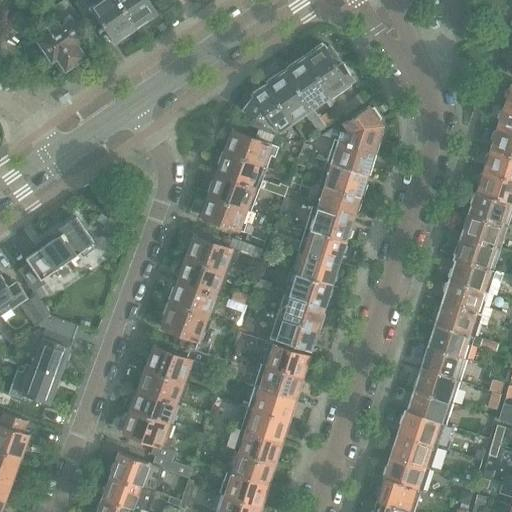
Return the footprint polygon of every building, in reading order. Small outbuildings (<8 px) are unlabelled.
[(67,0),(66,0),(51,11),(58,21),(74,9),(67,0)] [(129,32),(137,27),(118,0),(104,0),(93,8),(87,0),(82,0),(75,5),(90,26),(100,19),(115,41),(121,38),(122,40),(130,34),(129,32)] [(158,12),(149,0),(118,0),(137,27),(144,21),(146,24),(157,16),(155,14),(158,12)] [(74,44),(80,40),(82,39),(71,23),(80,18),(74,9),(58,21),(48,28),(53,36),(43,43),(62,71),(70,65),(73,65),(78,62),(79,59),(83,57),(74,44)] [(11,35),(6,42),(14,48),(19,41),(11,35)] [(0,59),(16,49),(14,48),(6,42),(0,37),(0,59)] [(313,55),(307,59),(335,99),(352,86),(350,83),(354,80),(343,65),(339,67),(334,60),(338,57),(330,46),(326,48),(322,43),(311,51),(313,55)] [(286,68),(289,72),(287,73),(313,109),(328,98),(333,105),(337,102),(334,99),(335,99),(307,59),(300,64),(298,60),(286,68)] [(266,82),(269,86),(267,87),(292,124),(313,109),(287,73),(280,78),(278,74),(266,82)] [(255,97),(245,110),(255,117),(248,126),(275,138),(278,134),(292,124),(267,87),(266,87),(265,85),(253,93),(255,97)] [(358,96),(341,108),(346,115),(363,103),(358,96)] [(501,121),(498,129),(511,133),(511,109),(505,107),(505,110),(500,111),(498,117),(501,121)] [(321,136),(335,140),(377,154),(378,152),(374,151),(376,145),(380,146),(384,133),(380,132),(382,127),(378,122),(382,119),(374,108),(370,110),(369,108),(346,124),(351,131),(349,135),(331,129),(321,136)] [(326,113),(319,118),(326,128),(333,123),(326,113)] [(511,133),(498,129),(498,131),(493,133),(491,138),(494,142),(492,150),(511,156),(511,133)] [(223,152),(266,167),(270,155),(275,157),(279,147),(234,131),(231,139),(228,138),(223,152)] [(375,160),(372,159),(373,155),(377,156),(377,154),(335,140),(327,163),(366,176),(367,174),(371,175),(375,160)] [(303,144),(299,154),(307,157),(310,146),(303,144)] [(487,154),(485,160),(487,163),(485,171),(511,180),(511,156),(492,150),(491,152),(487,154)] [(221,166),(219,173),(258,188),(285,197),(288,190),(289,187),(279,183),(279,186),(261,179),(266,167),(223,152),(219,165),(221,166)] [(307,157),(299,154),(296,164),(305,167),(308,157),(307,157)] [(327,163),(320,185),(363,199),(368,183),(364,182),(366,176),(327,163)] [(480,175),(478,181),(480,185),(478,193),(511,203),(511,180),(485,171),(484,174),(480,175)] [(213,181),(208,195),(250,210),(258,188),(219,173),(216,182),(213,181)] [(320,185),(313,207),(353,220),(353,219),(352,219),(354,213),(358,214),(363,199),(320,185)] [(288,190),(285,197),(295,201),(298,193),(288,190)] [(473,205),(470,215),(508,227),(511,215),(511,203),(478,193),(477,193),(476,194),(473,195),(471,203),(473,205)] [(206,209),(203,217),(242,232),(250,210),(208,195),(203,208),(206,209)] [(295,201),(285,197),(281,210),(291,213),(295,201)] [(313,207),(306,229),(346,242),(347,239),(350,238),(353,231),(350,228),(353,220),(313,207)] [(466,217),(464,225),(466,227),(463,236),(501,249),(508,227),(470,215),(469,216),(466,217)] [(42,248),(27,259),(30,263),(19,271),(34,292),(45,284),(42,280),(78,255),(80,253),(83,257),(95,249),(91,244),(94,243),(76,218),(57,231),(39,244),(42,248)] [(345,244),(346,242),(306,229),(299,251),(339,263),(342,255),(345,254),(348,247),(345,244)] [(287,240),(272,235),(270,241),(286,246),(287,240)] [(190,245),(185,257),(227,273),(232,260),(237,262),(240,252),(196,236),(192,245),(190,245)] [(456,257),(456,258),(494,270),(501,249),(463,236),(460,246),(457,247),(454,254),(456,257)] [(336,272),(339,263),(299,251),(292,273),(332,285),(333,283),(336,282),(338,275),(336,272)] [(183,273),(180,281),(219,295),(227,273),(185,257),(180,272),(183,273)] [(449,277),(451,279),(451,281),(489,293),(496,271),(494,270),(456,258),(456,259),(458,259),(455,268),(452,269),(449,277)] [(292,273),(285,294),(324,307),(325,307),(327,299),(331,297),(333,291),(331,288),(332,285),(292,273)] [(511,275),(504,273),(502,281),(511,284),(511,275)] [(0,309),(8,304),(13,312),(22,306),(0,274),(0,309)] [(272,283),(260,279),(258,286),(270,290),(272,283)] [(174,288),(169,301),(212,316),(219,295),(180,281),(177,289),(174,288)] [(447,294),(444,303),(482,315),(489,293),(451,281),(450,283),(447,284),(445,291),(447,294)] [(235,291),(231,300),(245,305),(249,296),(235,291)] [(285,294),(278,317),(321,330),(326,314),(322,313),(324,307),(285,294)] [(36,296),(25,304),(32,314),(25,319),(32,329),(37,325),(50,316),(36,296)] [(167,317),(163,328),(198,341),(195,350),(194,350),(211,357),(225,362),(229,351),(207,343),(211,334),(206,332),(212,316),(169,301),(164,316),(167,317)] [(437,323),(437,325),(475,337),(482,315),(444,303),(441,312),(438,313),(435,321),(437,323)] [(242,312),(233,309),(230,320),(238,323),(242,312)] [(501,321),(505,322),(507,314),(493,309),(491,318),(501,321)] [(71,349),(69,348),(73,339),(74,339),(78,326),(55,318),(50,316),(37,325),(47,329),(33,366),(60,376),(71,349)] [(258,320),(248,317),(244,330),(253,333),(258,320)] [(278,317),(271,339),(310,351),(312,344),(316,346),(321,330),(278,317)] [(491,318),(488,324),(499,328),(501,321),(491,318)] [(437,325),(430,347),(468,359),(475,337),(437,325)] [(9,330),(3,334),(10,344),(16,340),(9,330)] [(483,338),(480,347),(497,352),(500,344),(483,338)] [(309,355),(308,355),(269,342),(262,364),(301,377),(302,375),(305,374),(307,367),(305,364),(309,355)] [(150,356),(145,369),(187,384),(192,371),(197,373),(200,364),(207,366),(211,357),(194,350),(195,350),(191,348),(187,358),(156,347),(152,357),(150,356)] [(426,350),(424,357),(426,360),(423,369),(461,381),(468,359),(430,347),(429,349),(426,350)] [(262,364),(256,386),(294,398),(297,390),(301,388),(303,382),(301,379),(301,377),(262,364)] [(239,368),(228,365),(224,375),(235,378),(239,368)] [(22,394),(49,403),(48,405),(49,406),(60,376),(33,366),(22,394)] [(140,381),(143,382),(140,390),(179,404),(187,384),(145,369),(140,381)] [(414,387),(416,389),(416,391),(454,403),(461,381),(423,369),(420,378),(416,379),(414,387)] [(493,380),(489,391),(493,392),(501,394),(504,383),(493,380)] [(256,386),(249,407),(288,420),(288,418),(292,417),(294,410),(292,407),(294,398),(256,386)] [(134,397),(130,410),(172,425),(179,404),(140,390),(137,398),(134,397)] [(445,424),(445,425),(447,425),(454,403),(416,391),(415,393),(412,394),(409,401),(412,404),(409,412),(409,413),(445,424)] [(493,392),(488,407),(497,410),(502,395),(501,394),(493,392)] [(511,405),(504,403),(499,421),(510,424),(511,416),(511,405)] [(214,406),(209,418),(216,420),(220,408),(214,406)] [(249,407),(242,429),(281,441),(283,433),(287,431),(289,425),(287,422),(288,420),(249,407)] [(125,423),(128,424),(124,433),(155,445),(151,454),(156,456),(172,461),(175,451),(169,449),(172,440),(167,438),(172,425),(130,410),(125,423)] [(403,415),(400,422),(402,425),(399,434),(438,446),(445,425),(445,424),(409,413),(409,412),(407,412),(406,414),(403,415)] [(4,413),(0,424),(24,433),(28,422),(4,413)] [(30,435),(24,433),(0,424),(0,451),(6,454),(7,451),(22,457),(30,435)] [(498,425),(493,443),(501,446),(506,428),(498,425)] [(242,429),(235,450),(274,463),(274,461),(278,460),(280,453),(278,450),(281,441),(242,429)] [(393,455),(392,456),(431,468),(438,446),(399,434),(396,443),(393,444),(391,452),(393,455)] [(501,446),(493,443),(489,456),(498,458),(501,446)] [(275,468),(273,465),(274,463),(235,450),(228,472),(267,485),(270,476),(273,474),(275,468)] [(477,450),(474,459),(483,461),(486,452),(477,450)] [(0,475),(13,481),(22,457),(7,451),(6,454),(0,451),(0,475)] [(111,471),(113,474),(112,476),(156,492),(164,470),(189,479),(192,469),(172,461),(156,456),(153,465),(120,453),(116,463),(113,464),(111,471)] [(422,490),(424,490),(431,468),(392,456),(389,465),(386,466),(384,474),(386,476),(385,478),(386,478),(422,490)] [(491,481),(494,482),(497,474),(485,470),(483,478),(491,481)] [(264,493),(267,485),(228,472),(221,494),(260,506),(260,504),(264,503),(266,496),(264,493)] [(0,499),(6,502),(13,481),(0,475),(0,499)] [(104,497),(104,498),(139,511),(140,511),(148,511),(156,492),(112,476),(108,486),(105,487),(102,494),(104,497)] [(511,477),(506,476),(503,485),(511,487),(511,477)] [(414,511),(422,490),(386,478),(383,488),(379,489),(377,496),(379,499),(379,501),(412,511),(414,511)] [(491,481),(483,478),(479,491),(488,493),(491,481)] [(511,496),(511,487),(503,485),(500,493),(511,496)] [(460,495),(458,501),(470,505),(473,494),(466,492),(460,495)] [(181,501),(180,504),(188,507),(192,495),(184,493),(181,501)] [(259,508),(260,506),(221,494),(215,511),(261,511),(259,508)] [(478,495),(472,511),(482,511),(486,497),(478,495)] [(181,501),(170,497),(168,503),(179,507),(180,504),(181,501)] [(100,501),(97,508),(99,511),(98,511),(139,511),(104,498),(103,500),(100,501)] [(371,511),(412,511),(379,501),(376,511),(372,511),(371,511)]
